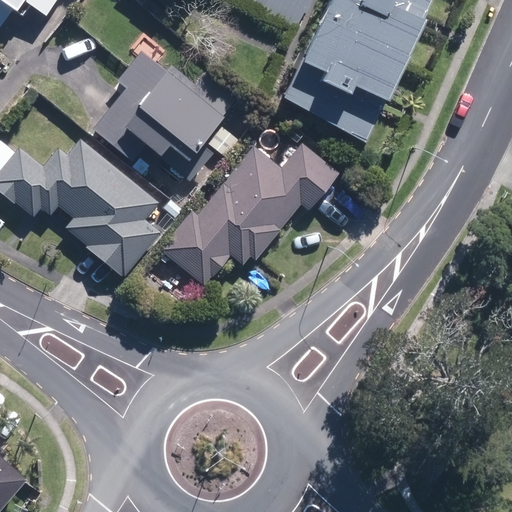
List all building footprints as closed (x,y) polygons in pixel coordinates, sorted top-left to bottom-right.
[(0,0),(0,27),(14,8),(20,12),(26,4),(47,19),(60,0),(0,0)] [(310,0),(228,0),(296,31),(310,0)] [(387,102),(422,29),(429,14),(424,11),(428,0),(334,0),(303,65),(286,99),(369,139),(387,102)] [(192,153),(239,94),(205,67),(193,83),(145,45),(118,78),(126,85),(92,128),(130,158),(147,137),(163,150),(172,138),(192,153)] [(282,164),(255,142),(207,200),(202,196),(161,246),(203,282),(231,248),(243,259),(248,252),(254,257),(301,200),(312,210),(341,174),(302,141),(282,164)] [(161,199),(104,150),(102,148),(76,178),(64,168),(37,200),(52,213),(61,202),(75,214),(68,222),(130,275),(168,231),(147,214),(161,199)] [(0,506),(32,472),(0,442),(0,506)]
